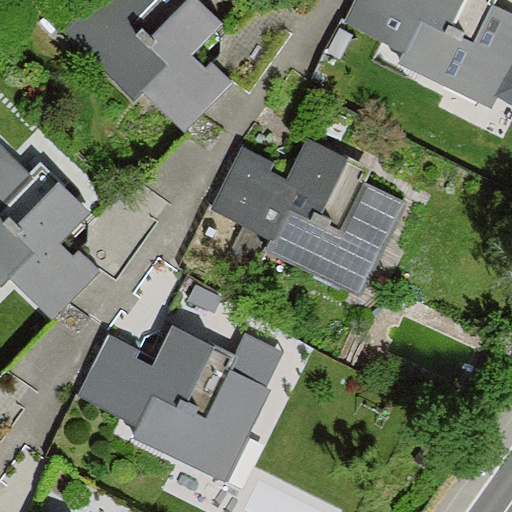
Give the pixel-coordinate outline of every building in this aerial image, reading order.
[(179,137),(226,90),(205,70),(198,76),(184,62),(217,30),(186,0),(92,0),(57,35),(127,104),(136,94),(179,137)] [(354,0),(339,32),(401,61),(394,76),(481,119),(511,55),(511,16),(478,0),(418,0),(417,3),(411,0),(354,0)] [(272,169),(238,153),(208,214),(270,244),(262,259),(350,301),(396,206),(344,181),(352,165),(307,144),(286,185),(268,177),(272,169)] [(46,314),(93,268),(71,246),(65,252),(49,236),(80,204),(33,158),(22,169),(0,147),(0,270),(1,270),(46,314)] [(137,356),(103,340),(73,401),(135,431),(128,446),(216,488),(262,394),(210,368),(217,353),(172,331),(152,373),(134,364),(137,356)]
